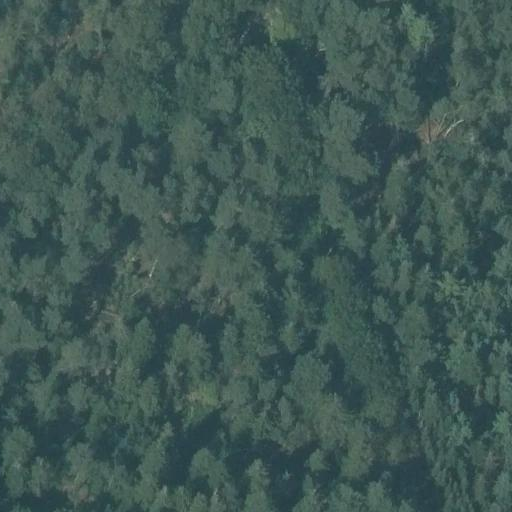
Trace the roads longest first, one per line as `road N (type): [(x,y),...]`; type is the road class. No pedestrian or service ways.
road 1 (track): [(0,210),(279,0)]
road 2 (track): [(163,0),(60,85),(0,122)]
